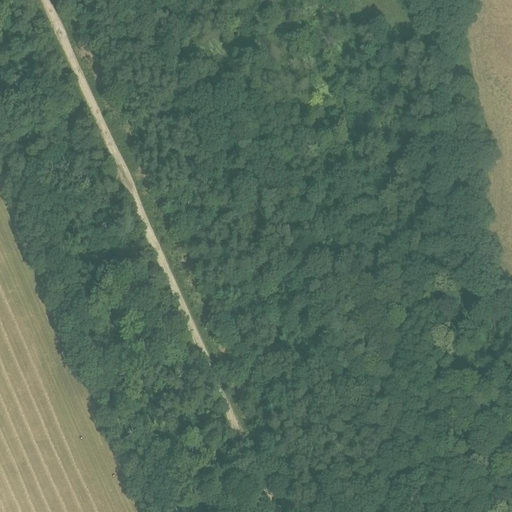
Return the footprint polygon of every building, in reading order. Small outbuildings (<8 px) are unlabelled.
[(73,132),(64,112),(10,134),(18,154),(73,132)] [(499,313),(457,303),(456,307),(499,317),(499,313)] [(483,384),(440,374),(439,378),(482,388),(483,384)] [(179,386),(137,397),(138,400),(179,389),(179,386)] [(193,444),(152,455),(153,458),(194,447),(193,444)]
